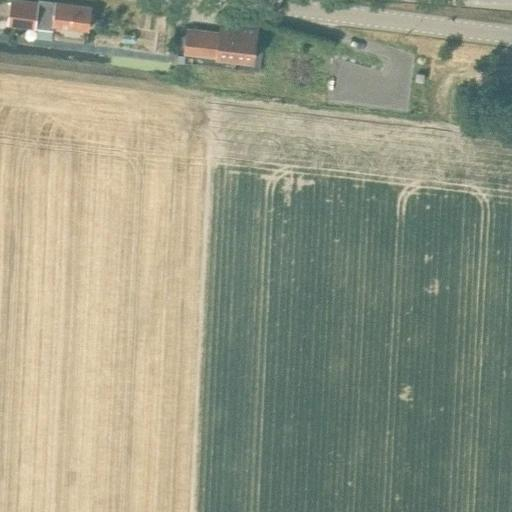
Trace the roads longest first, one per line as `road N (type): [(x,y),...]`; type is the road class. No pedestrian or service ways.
road 1 (secondary): [(511,35),(217,0)]
road 2 (track): [(511,65),(448,76),(433,137)]
